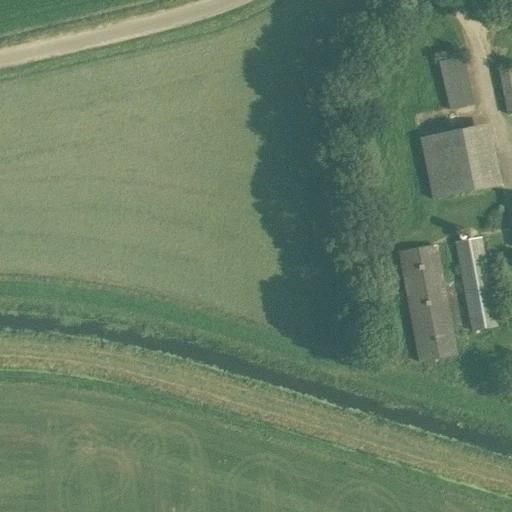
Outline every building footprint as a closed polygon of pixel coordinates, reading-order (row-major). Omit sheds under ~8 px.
[(463,56),(441,60),(451,108),(473,104),(463,56)] [(507,115),(511,113),(511,70),(498,73),(507,115)] [(486,169),(477,127),(420,139),(432,200),(501,186),(497,167),(486,169)] [(470,331),(497,326),(481,238),(454,243),(470,331)] [(418,363),(456,356),(436,246),(397,253),(418,363)]
